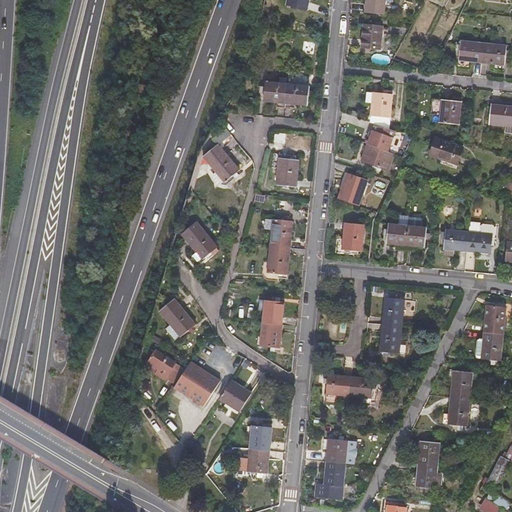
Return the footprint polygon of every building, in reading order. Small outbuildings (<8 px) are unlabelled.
[(286,0),(286,6),(308,10),(309,0),(286,0)] [(364,0),(363,12),(383,14),(385,1),(394,2),(393,0),(364,0)] [(382,26),(362,24),(360,46),(380,48),(382,26)] [(458,61),(481,64),(483,45),(460,42),(458,61)] [(483,45),(481,64),(504,66),(506,47),(483,45)] [(262,100),(284,102),(286,83),(284,83),(285,78),(279,77),(278,82),(263,81),(262,100)] [(286,83),(284,102),(306,104),(308,86),(286,83)] [(371,103),(369,115),(388,118),(391,95),(366,92),(365,102),(371,103)] [(460,103),(441,100),(438,123),(458,125),(460,103)] [(511,107),(490,106),(488,124),(504,126),(503,135),(511,135),(511,107)] [(369,115),(369,122),(375,124),(387,129),(388,118),(369,115)] [(387,129),(375,124),(368,144),(386,152),(394,131),(387,129)] [(219,147),(231,137),(225,130),(212,141),(216,146),(203,158),(215,172),(223,181),(224,182),(233,174),(235,176),(238,173),(237,171),(239,169),(219,147)] [(412,138),(406,135),(404,135),(395,156),(402,159),(412,138)] [(461,149),(435,140),(429,156),(455,166),(461,149)] [(368,144),(364,143),(361,150),(364,151),(361,161),(372,165),(380,168),(382,163),(388,165),(390,160),(392,155),(386,152),(368,144)] [(395,156),(392,155),(390,160),(393,161),(388,175),(393,176),(402,159),(395,156)] [(297,160),(278,158),(275,185),(294,186),(297,160)] [(218,184),(223,181),(215,172),(213,174),(213,186),(218,184)] [(337,198),(356,205),(365,179),(347,172),(337,198)] [(391,182),(393,176),(388,175),(381,172),(379,178),(391,182)] [(511,197),(511,196),(511,182),(503,180),(502,183),(497,181),(494,190),(499,191),(498,192),(511,197)] [(269,246),(288,248),(291,221),(287,221),(288,217),(283,217),(282,220),(272,219),(272,220),(265,219),(264,228),(271,229),(269,246)] [(217,248),(196,221),(181,234),(197,253),(193,257),(198,262),(202,259),(203,260),(217,248)] [(363,224),(343,222),(341,249),(360,251),(363,224)] [(394,243),(405,244),(407,224),(388,222),(386,242),(394,243)] [(491,233),(490,242),(493,242),(495,227),(492,224),(481,223),(478,225),(479,224),(470,223),(469,231),(491,233)] [(407,224),(405,244),(412,244),(423,246),(424,237),(425,231),(425,226),(407,224)] [(466,250),(468,231),(445,229),(444,232),(441,232),(440,238),(444,238),(442,254),(453,255),(453,249),(466,250)] [(469,231),(468,231),(466,250),(489,253),(490,242),(491,233),(469,231)] [(285,276),(288,248),(269,246),(268,262),(264,262),(262,273),(277,275),(285,276)] [(276,281),(277,275),(262,273),(263,275),(263,277),(265,279),(266,280),(276,281)] [(384,298),(382,325),(400,327),(403,300),(384,298)] [(189,330),(194,326),(196,324),(174,299),(160,312),(171,325),(168,327),(177,338),(180,335),(181,337),(189,330)] [(261,324),(280,325),(282,302),(259,300),(258,310),(262,311),(261,324)] [(502,335),(503,335),(505,308),(486,306),(484,333),(502,335)] [(277,348),(280,325),(261,324),(259,346),(277,348)] [(400,327),(382,325),(379,352),(398,354),(400,327)] [(502,335),(484,333),(482,349),(477,349),(476,358),(482,359),(481,360),(491,361),(491,365),(496,365),(496,362),(500,362),(502,335)] [(175,365),(157,354),(149,365),(159,372),(157,376),(165,382),(166,381),(176,387),(185,372),(175,365)] [(241,364),(244,358),(241,356),(238,355),(235,360),(241,364)] [(221,381),(192,361),(185,372),(176,387),(175,389),(204,407),(221,381)] [(157,376),(159,372),(149,365),(148,365),(145,370),(156,378),(157,376)] [(453,371),(451,398),(470,400),(472,373),(453,371)] [(347,395),(349,376),(326,374),(324,393),(335,394),(347,395)] [(372,379),(349,376),(347,395),(359,397),(359,403),(373,405),(375,387),(372,387),(372,379)] [(230,381),(218,399),(238,411),(250,393),(230,381)] [(334,402),(335,394),(324,393),(323,400),(334,402)] [(470,400),(451,398),(448,425),(458,426),(462,426),(467,427),(470,400)] [(249,421),(247,445),(266,447),(268,423),(249,421)] [(330,440),(327,462),(347,465),(355,466),(356,459),(357,459),(358,449),(357,449),(358,443),(349,442),(330,440)] [(417,464),(436,466),(438,444),(420,442),(420,443),(415,443),(414,452),(412,452),(411,464),(417,464)] [(266,447),(247,445),(245,457),(244,467),(264,469),(266,447)] [(511,462),(511,446),(510,446),(503,458),(511,462)] [(484,511),(495,511),(498,507),(492,504),(497,494),(495,493),(511,462),(503,458),(501,457),(483,492),(490,495),(482,511),(484,511)] [(347,465),(327,462),(325,486),(344,488),(347,465)] [(435,473),(436,466),(417,464),(416,476),(411,476),(409,487),(425,489),(430,489),(437,490),(439,474),(435,473)] [(495,501),(502,506),(506,500),(499,495),(495,501)]
